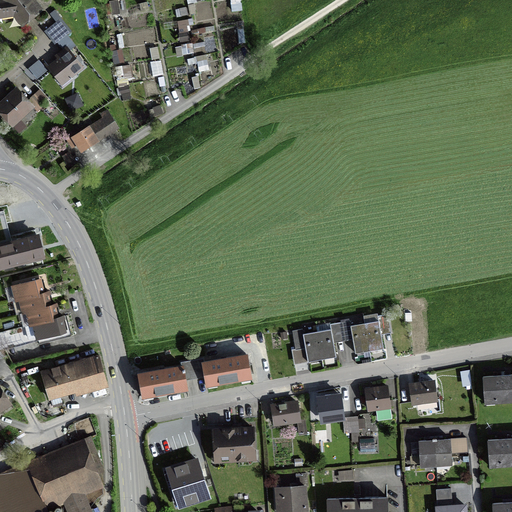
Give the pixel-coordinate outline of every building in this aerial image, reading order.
[(12,10),(23,23),(40,9),(32,0),(0,0),(0,8),(1,11),(12,10)] [(112,16),(120,14),(118,1),(110,2),(112,16)] [(72,32),(55,10),(50,14),(56,22),(44,32),(55,45),(57,43),(68,35),(72,32)] [(180,43),(190,41),(189,32),(190,32),(189,28),(194,28),(192,19),(188,19),(188,20),(177,22),(179,33),(178,33),(180,43)] [(74,51),(78,48),(68,35),(57,43),(62,50),(67,46),(76,58),(78,56),(74,51)] [(76,58),(67,46),(62,50),(54,56),(57,59),(46,68),(63,88),(72,80),(71,79),(84,69),(76,58)] [(199,73),(209,70),(206,55),(194,57),(194,58),(187,60),(189,66),(196,64),(196,65),(197,64),(199,73)] [(36,79),(47,70),(39,60),(29,69),(36,79)] [(191,78),(194,90),(201,88),(198,76),(191,78)] [(0,110),(13,124),(33,106),(28,101),(17,89),(0,104),(0,110)] [(38,111),(45,104),(35,93),(30,98),(30,99),(28,101),(33,106),(38,111)] [(103,118),(68,139),(73,147),(76,146),(78,144),(82,150),(119,128),(108,110),(101,114),(103,118)] [(62,157),(67,164),(75,160),(69,152),(62,157)] [(0,267),(44,256),(38,233),(0,242),(0,267)] [(24,313),(28,312),(30,324),(34,323),(37,336),(64,330),(62,321),(61,317),(57,318),(56,311),(54,304),(50,305),(48,297),(47,292),(43,293),(41,286),(40,279),(14,285),(17,299),(21,298),(24,313)] [(378,315),(379,320),(351,325),(353,336),(356,350),(383,345),(381,334),(381,331),(391,330),(388,313),(378,315)] [(307,348),(309,358),(336,353),(334,344),(331,329),(304,334),(307,348)] [(205,376),(206,384),(253,376),(248,350),(204,358),(201,358),(205,376)] [(76,391),(77,395),(109,385),(99,352),(41,369),(49,399),(76,391)] [(201,358),(204,358),(204,356),(180,360),(181,362),(184,361),(187,379),(205,376),(201,358)] [(142,395),(189,387),(187,379),(184,361),(181,362),(137,369),(142,395)] [(472,384),(469,369),(460,370),(462,385),(467,385),(467,389),(471,388),(470,384),(472,384)] [(511,370),(482,373),(485,401),(511,398),(511,370)] [(21,377),(24,383),(30,381),(27,374),(21,377)] [(438,400),(435,377),(424,379),(424,378),(419,378),(419,380),(408,381),(412,404),(438,400)] [(11,402),(13,401),(0,381),(0,409),(4,407),(8,412),(15,408),(11,402)] [(388,382),(364,385),(368,410),(376,409),(377,419),(393,417),(391,407),(392,407),(391,405),(394,405),(394,399),(391,399),(388,382)] [(318,395),(321,420),(344,417),(342,392),(318,395)] [(298,397),(270,402),(274,424),(297,421),(299,434),(308,433),(306,418),(301,418),(298,397)] [(61,404),(59,398),(52,400),(54,406),(61,404)] [(358,419),(358,417),(354,417),(347,417),(344,417),(344,432),(358,432),(358,429),(365,428),(365,418),(358,419)] [(257,458),(255,423),(212,425),(214,461),(257,458)] [(105,470),(91,434),(0,471),(0,511),(40,511),(64,503),(67,511),(93,511),(86,493),(104,486),(99,472),(105,470)] [(511,463),(511,434),(487,437),(490,465),(511,463)] [(360,438),(360,452),(376,451),(375,437),(360,438)] [(437,438),(434,438),(432,438),(432,440),(426,440),(418,441),(419,443),(411,443),(411,456),(420,455),(421,463),(452,461),(452,453),(468,452),(467,437),(443,439),(437,439),(437,438)] [(179,506),(210,496),(198,459),(164,471),(167,479),(170,478),(175,493),(172,495),(174,503),(177,502),(179,506)] [(354,477),(353,468),(338,470),(339,479),(354,477)] [(276,510),(309,508),(308,487),(307,471),(296,472),(296,482),(274,483),(276,510)] [(327,495),(326,511),(388,511),(388,493),(327,495)] [(511,511),(511,498),(492,500),(492,511),(511,511)]
